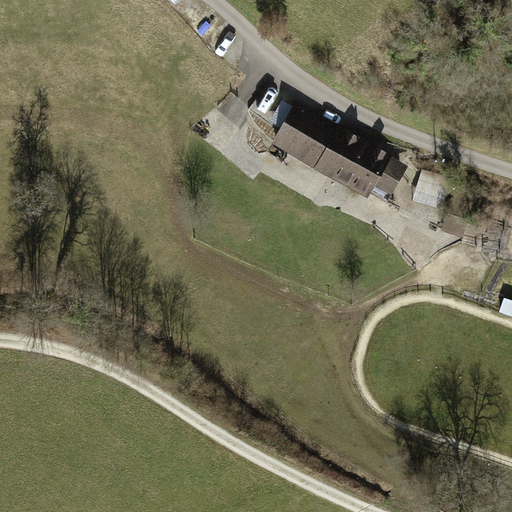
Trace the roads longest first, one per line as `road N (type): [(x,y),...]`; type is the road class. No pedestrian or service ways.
road 1 (track): [(377,511),(73,350),(0,337)]
road 2 (residential): [(511,168),(311,91)]
road 3 (unclassified): [(311,91),(217,0)]
